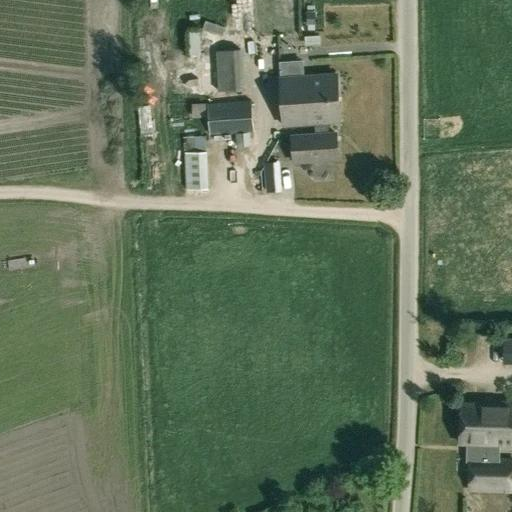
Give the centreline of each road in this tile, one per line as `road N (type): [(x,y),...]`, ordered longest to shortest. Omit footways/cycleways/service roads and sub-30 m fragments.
road 1 (unclassified): [(397,511),(410,335),(406,0)]
road 2 (track): [(0,193),(409,214)]
